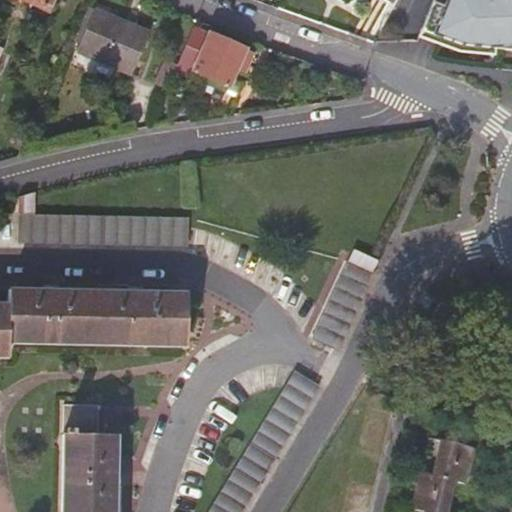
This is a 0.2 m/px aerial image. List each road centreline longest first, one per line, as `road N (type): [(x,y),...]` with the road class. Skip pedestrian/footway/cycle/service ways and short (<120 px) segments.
road 1 (residential): [(410,80),(400,97),(371,114),(167,137),(0,175)]
road 2 (residential): [(282,340),(252,300),(185,268),(0,264)]
road 3 (residential): [(472,246),(399,269),(344,373),(282,340)]
road 4 (residential): [(282,340),(233,356),(201,385),(167,455),(152,511)]
road 5 (residential): [(410,80),(203,0)]
